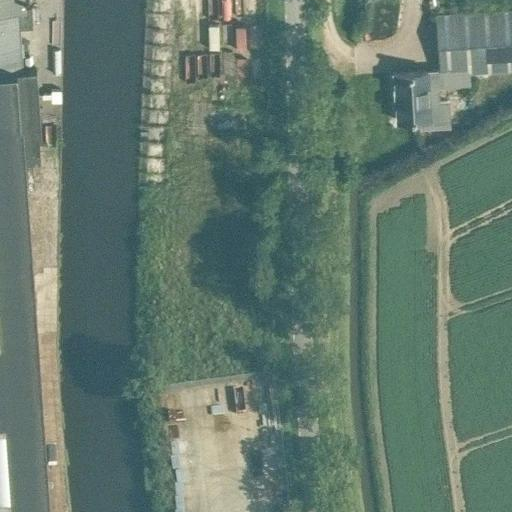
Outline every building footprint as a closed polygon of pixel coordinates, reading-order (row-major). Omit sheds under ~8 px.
[(0,0),(0,111),(36,109),(33,69),(20,70),(17,24),(30,23),(29,5),(23,5),(22,0),(0,0)] [(511,8),(457,12),(437,13),(440,69),(440,73),(467,71),(511,68),(511,8)] [(437,99),(436,70),(395,70),(398,121),(422,119),(423,128),(453,126),(452,98),(437,99)] [(215,109),(234,110),(234,89),(216,88),(215,109)] [(36,109),(0,111),(0,511),(48,511),(25,168),(38,167),(40,167),(39,150),(43,149),(40,108),(36,109)] [(214,110),(213,130),(249,132),(250,112),(214,110)] [(202,382),(238,382),(238,371),(202,372),(202,382)]
